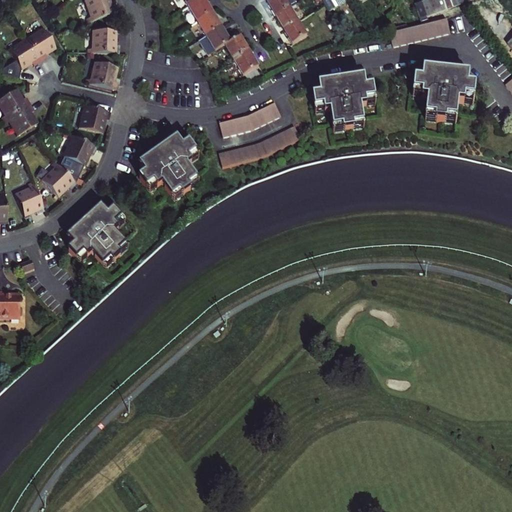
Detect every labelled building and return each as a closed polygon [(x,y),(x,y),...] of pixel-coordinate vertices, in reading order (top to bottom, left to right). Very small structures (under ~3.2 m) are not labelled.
[(113,10),(116,9),(114,2),(109,3),(108,0),(84,0),(91,18),(103,14),(113,10)] [(182,0),(188,9),(203,0),(182,0)] [(212,14),(203,0),(188,9),(197,23),(212,14)] [(276,18),(291,9),(285,0),(272,0),(267,3),(276,18)] [(321,0),(325,7),(328,12),(347,0),(321,0)] [(430,0),(428,1),(433,14),(439,12),(435,0),(430,0)] [(435,0),(439,12),(446,9),(442,0),(435,0)] [(442,0),(446,9),(453,7),(450,0),(442,0)] [(511,24),(511,0),(496,0),(508,26),(511,24)] [(426,16),(433,14),(428,1),(421,3),(426,16)] [(426,16),(421,3),(415,6),(420,21),(427,19),(426,16)] [(188,9),(185,11),(194,25),(197,23),(188,9)] [(299,23),(291,9),(276,18),(284,32),(299,23)] [(113,10),(103,14),(106,22),(116,19),(113,10)] [(221,29),(212,14),(197,23),(206,38),(221,29)] [(424,42),(431,40),(438,38),(445,36),(452,34),(448,20),(443,21),(442,22),(436,23),(434,24),(430,25),(427,26),(422,28),(420,28),(413,30),(409,31),(406,32),(398,35),(392,36),(393,43),(395,50),(402,48),(409,46),(417,44),(424,42)] [(308,38),(299,23),(284,32),(293,47),(308,38)] [(44,27),(27,37),(42,60),(48,56),(46,51),(56,45),(44,27)] [(114,50),(117,50),(118,42),(113,42),(113,28),(92,27),(91,49),(103,50),(114,50)] [(230,44),(221,29),(206,38),(199,42),(208,57),(215,53),(225,47),(230,44)] [(22,67),(32,60),(35,64),(42,60),(27,37),(23,40),(10,48),(15,56),(2,64),(0,72),(20,76),(22,67)] [(225,47),(234,62),(249,53),(240,38),(230,44),(225,47)] [(114,50),(103,50),(103,58),(114,59),(114,50)] [(259,68),(249,53),(234,62),(243,77),(259,68)] [(115,85),(117,77),(112,77),(115,63),(94,59),(90,76),(89,80),(115,85)] [(470,89),(471,78),(426,74),(425,84),(417,83),(416,96),(425,97),(425,102),(430,103),(429,119),(438,120),(438,124),(449,125),(449,121),(458,122),(460,106),(466,106),(467,101),(476,102),(477,89),(470,89)] [(366,81),(322,87),(323,97),(315,99),(317,111),(326,109),(326,115),(333,114),(336,131),(345,129),(346,133),(357,131),(356,128),(366,126),(363,109),(369,108),(368,103),(377,101),(375,89),(368,90),(366,81)] [(0,106),(6,115),(28,101),(24,94),(20,97),(13,86),(0,94),(0,106)] [(28,101),(6,115),(17,133),(35,121),(29,111),(33,108),(28,101)] [(108,115),(110,108),(84,102),(79,124),(101,129),(104,115),(108,115)] [(226,139),(234,137),(240,135),(248,133),(255,131),(257,130),(264,127),(270,124),(277,121),(283,118),(277,105),(271,108),(264,111),(258,114),(251,117),(244,119),(236,122),(230,123),(222,125),(226,139)] [(252,148),(244,150),(236,151),(230,153),(222,155),(225,169),(233,167),(240,165),(247,163),(255,161),(261,160),(268,158),(271,157),(278,154),(284,151),(291,147),(298,144),(304,141),(298,128),(291,131),(285,134),(278,138),(271,141),(265,144),(262,145),(258,146),(252,148)] [(72,133),(70,136),(62,153),(81,163),(87,150),(92,152),(95,145),(72,133)] [(199,183),(189,169),(194,165),(191,161),(199,156),(191,146),(185,150),(179,141),(142,167),(148,176),(143,179),(150,190),(157,185),(160,189),(165,186),(175,200),(183,194),(185,197),(193,191),(191,189),(199,183)] [(201,160),(199,156),(191,161),(194,165),(201,160)] [(68,186),(74,181),(56,161),(53,163),(39,176),(54,192),(64,182),(68,186)] [(41,207),(31,182),(11,190),(20,210),(31,206),(33,210),(41,207)] [(201,186),(199,183),(191,189),(193,191),(201,186)] [(153,194),(160,189),(157,185),(150,190),(153,194)] [(177,203),(185,197),(183,194),(175,200),(177,203)] [(110,216),(108,214),(103,208),(70,238),(77,246),(72,251),(73,252),(81,260),(87,254),(90,258),(95,254),(106,267),(114,260),(116,262),(124,255),(121,253),(128,246),(117,234),(121,230),(117,226),(124,220),(115,211),(110,216)] [(127,224),(124,220),(117,226),(121,230),(127,224)] [(131,249),(128,246),(121,253),(124,255),(131,249)] [(84,264),(90,258),(87,254),(81,260),(84,264)] [(30,256),(20,260),(23,268),(33,263),(30,256)] [(109,269),(116,262),(114,260),(106,267),(109,269)] [(21,291),(2,291),(2,288),(0,288),(0,314),(20,315),(21,291)]
